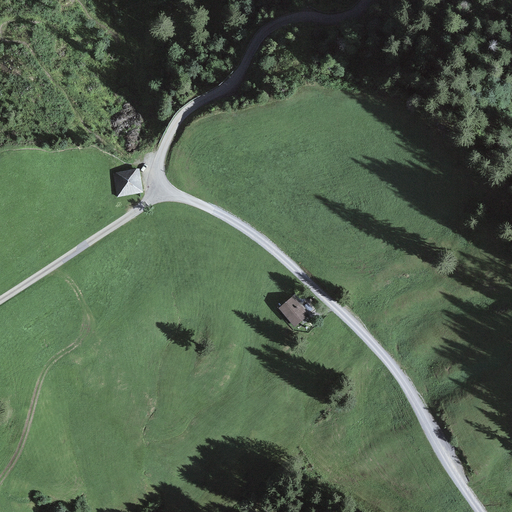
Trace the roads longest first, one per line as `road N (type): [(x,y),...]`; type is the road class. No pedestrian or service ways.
road 1 (track): [(168,188),(247,230),(379,348),(481,511)]
road 2 (unclassified): [(366,0),(344,16),(288,18),(262,32),(234,79),(179,118),(159,165),(168,188)]
road 3 (unclassified): [(0,299),(168,188)]
